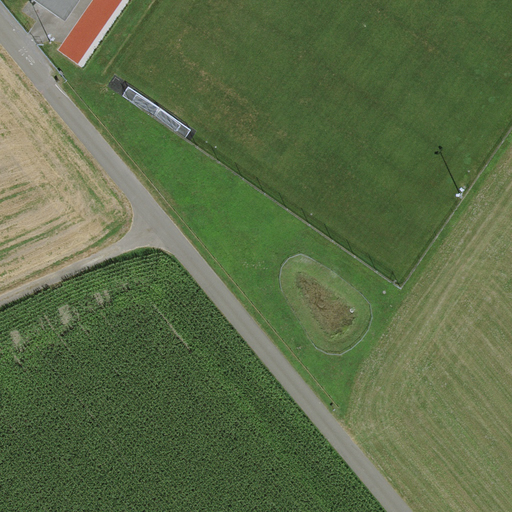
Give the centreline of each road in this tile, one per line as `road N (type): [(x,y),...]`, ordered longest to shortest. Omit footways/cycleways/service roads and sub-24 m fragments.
road 1 (unclassified): [(405,511),(0,32)]
road 2 (track): [(157,223),(0,296)]
